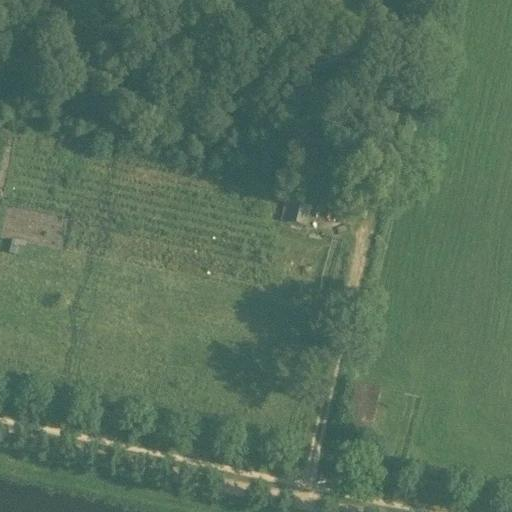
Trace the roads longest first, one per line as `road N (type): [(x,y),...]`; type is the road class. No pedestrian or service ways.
road 1 (track): [(423,0),(303,503)]
road 2 (track): [(345,511),(0,436)]
